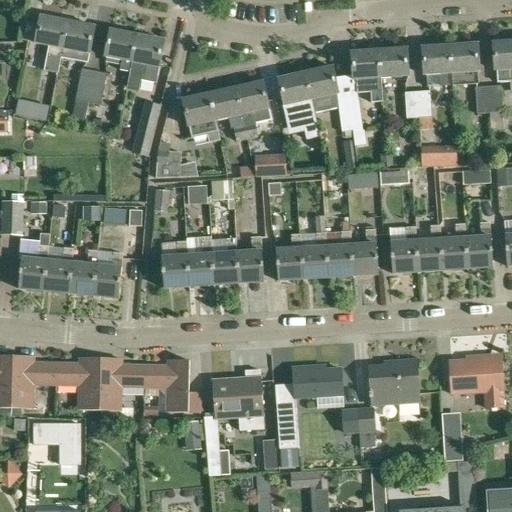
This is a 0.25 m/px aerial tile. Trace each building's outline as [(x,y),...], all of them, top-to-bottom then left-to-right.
[(60,58),(68,22),(41,17),(36,44),(49,47),(44,71),(58,74),(61,59),(60,58)] [(95,27),(68,22),(60,58),(61,59),(88,64),(95,27)] [(129,73),(137,35),(110,30),(105,57),(121,61),(119,71),(129,73)] [(137,35),(129,73),(126,90),(139,92),(141,80),(157,83),(165,40),(137,35)] [(511,92),(511,42),(492,44),(495,71),(496,71),(497,83),(510,82),(511,92)] [(449,46),(452,86),(477,84),(476,72),(479,72),(476,44),(449,46)] [(452,86),(449,46),(422,49),(424,76),(427,75),(428,88),(452,86)] [(379,51),(381,79),(409,77),(407,49),(379,51)] [(381,79),(379,51),(352,53),(354,81),(381,79)] [(87,104),(94,72),(82,69),(75,101),(72,120),(86,123),(90,104),(87,104)] [(333,69),(306,74),(314,114),(339,109),(342,134),(354,132),(349,101),(339,103),(337,96),(339,96),(333,69)] [(107,74),(94,72),(87,104),(90,104),(101,106),(107,74)] [(306,74),(279,80),(284,107),(282,107),(286,124),(287,130),(303,126),(306,141),(319,139),(318,131),(314,114),(306,74)] [(262,83),(236,89),(242,116),(247,141),(258,138),(255,125),(259,124),(256,114),(269,111),(262,83)] [(501,87),(487,88),(489,114),(490,114),(490,122),(491,131),(504,130),(503,121),(501,87)] [(489,114),(487,88),(475,89),(477,115),(489,114)] [(242,116),(236,89),(209,95),(215,122),(228,119),(230,130),(233,130),(236,143),(247,141),(242,116)] [(417,93),(419,119),(420,130),(432,130),(430,92),(417,93)] [(419,119),(417,93),(405,93),(406,120),(419,119)] [(215,122),(209,95),(182,101),(191,140),(218,134),(215,122)] [(354,132),(363,131),(358,99),(349,101),(354,132)] [(148,156),(156,124),(161,107),(147,103),(134,153),(148,156)] [(456,148),(421,150),(422,168),(456,166),(456,148)] [(179,178),(181,153),(170,153),(170,151),(159,150),(156,179),(179,178)] [(286,177),(285,157),(255,158),(256,178),(286,177)] [(498,187),(511,186),(511,168),(496,170),(498,187)] [(253,177),(252,169),(237,171),(238,179),(253,177)] [(434,183),(433,170),(413,171),(414,184),(434,183)] [(491,184),(490,171),(463,172),(463,185),(491,184)] [(409,172),(379,174),(380,186),(409,184),(409,172)] [(462,194),(462,187),(463,187),(462,172),(441,174),(442,186),(439,186),(440,195),(462,194)] [(212,196),(233,195),(232,181),(212,182),(212,196)] [(285,205),(284,184),(269,186),(270,205),(285,205)] [(208,204),(207,187),(188,188),(189,205),(208,204)] [(168,214),(170,192),(156,191),(154,212),(168,214)] [(251,222),(265,221),(264,199),(250,199),(251,222)] [(2,203),(1,235),(1,236),(2,236),(23,237),(24,203),(2,203)] [(97,223),(99,210),(84,209),(83,222),(97,223)] [(354,276),(352,246),(351,232),(349,232),(348,219),(341,219),(341,232),(341,233),(342,247),(326,248),(329,278),(354,276)] [(329,278),(326,248),(325,233),(325,234),(324,221),(315,222),(316,234),(315,234),(316,248),(301,249),(303,280),(329,278)] [(481,238),(467,239),(469,270),(494,268),(490,224),(480,224),(481,238)] [(469,270),(467,239),(466,225),(455,226),(456,240),(442,241),(444,271),(469,270)] [(432,242),(417,243),(419,273),(444,271),(442,241),(441,226),(431,227),(432,242)] [(419,273),(417,243),(416,228),(391,230),(391,244),(394,275),(419,273)] [(366,245),(352,246),(354,276),(378,274),(375,230),(365,231),(366,245)] [(45,292),(48,261),(50,235),(40,234),(38,260),(22,259),(19,290),(45,292)] [(303,280),(301,249),(300,235),(290,236),(291,250),(276,251),(278,281),(303,280)] [(252,252),(237,253),(239,284),(264,282),(261,237),(251,238),(252,252)] [(239,284),(237,253),(236,239),(226,239),(227,254),(211,255),(213,285),(239,284)] [(213,285),(211,255),(210,240),(201,241),(202,256),(187,257),(189,287),(213,285)] [(189,287),(187,257),(186,242),(176,242),(177,257),(162,258),(164,288),(189,287)] [(48,261),(45,292),(69,294),(72,264),(73,249),(63,248),(62,263),(48,261)] [(87,265),(72,264),(69,294),(94,297),(97,266),(98,252),(88,251),(87,265)] [(97,266),(94,297),(119,299),(122,268),(123,254),(113,253),(112,267),(97,266)] [(0,408),(12,409),(13,357),(0,356),(0,408)] [(30,357),(13,357),(12,409),(32,410),(32,384),(56,384),(57,366),(30,365),(30,357)] [(485,409),(504,408),(501,359),(483,360),(482,357),(465,358),(465,361),(450,362),(452,391),(484,389),(485,409)] [(84,366),(57,366),(56,384),(79,385),(78,411),(100,412),(101,359),(84,359),(84,366)] [(101,359),(100,412),(102,412),(102,418),(120,419),(120,412),(121,412),(121,386),(144,387),(144,368),(118,367),(118,360),(101,359)] [(144,368),(144,387),(167,388),(167,413),(188,414),(190,362),(172,361),(172,368),(144,368)] [(369,368),(371,394),(369,394),(370,399),(372,398),(372,407),(420,403),(417,361),(397,363),(397,367),(369,368)] [(295,399),(342,395),(341,369),(314,371),(314,367),(293,369),(295,399)] [(240,431),(265,429),(260,371),(246,372),(246,380),(212,382),(214,408),(239,406),(240,431)] [(299,449),(296,409),(277,410),(279,450),(299,449)] [(357,411),(359,433),(360,447),(360,449),(375,448),(373,410),(357,411)] [(359,433),(357,411),(343,412),(344,434),(359,433)] [(215,417),(204,418),(208,477),(221,477),(217,421),(216,417),(215,417)] [(80,425),(34,425),(34,446),(60,446),(60,466),(80,466),(80,425)] [(457,462),(463,462),(462,437),(443,439),(444,463),(457,462)] [(264,473),(277,472),(275,448),(262,449),(264,473)] [(473,462),(463,462),(457,462),(460,508),(465,508),(465,509),(477,508),(473,462)] [(386,511),(384,480),(383,468),(371,469),(372,481),(373,511),(386,511)] [(318,481),(318,491),(314,491),(315,511),(329,511),(328,490),(326,472),(290,474),(290,483),(318,481)] [(271,511),(270,499),(270,487),(258,489),(259,500),(257,500),(257,511),(271,511)] [(511,511),(511,492),(511,491),(487,493),(488,511),(511,511)]
